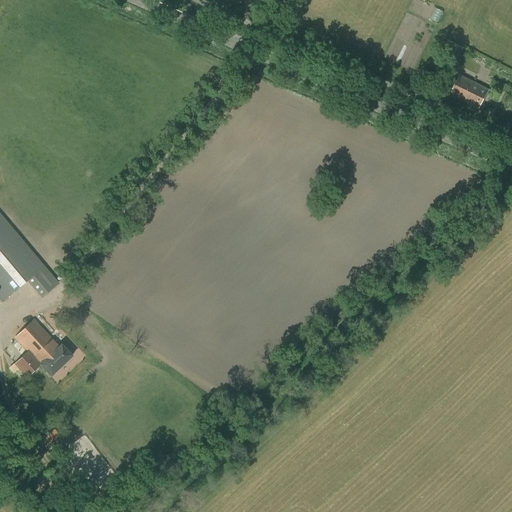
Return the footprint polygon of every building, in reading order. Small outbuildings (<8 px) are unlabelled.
[(435,8),(432,20),(439,22),(443,10),(435,8)] [(452,71),(463,48),(451,42),(439,65),(452,71)] [(479,110),(489,90),(460,75),(450,96),(479,110)] [(0,214),(0,295),(4,301),(27,281),(42,298),(59,284),(44,267),(0,214)] [(59,347),(51,340),(33,320),(14,339),(27,352),(14,365),(27,378),(39,366),(50,377),(71,357),(61,345),(59,347)] [(45,450),(61,439),(54,429),(38,440),(45,450)]
